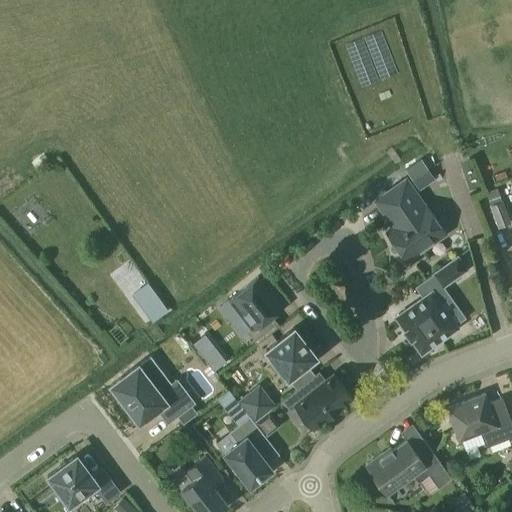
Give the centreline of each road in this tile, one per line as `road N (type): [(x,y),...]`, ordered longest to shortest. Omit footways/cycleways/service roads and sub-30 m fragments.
road 1 (residential): [(359,360),(298,271),(324,246),(350,251),(367,324)]
road 2 (residential): [(0,472),(68,423),(86,420),(161,511)]
road 3 (residential): [(394,406),(432,377),(511,345)]
road 4 (residential): [(315,488),(328,449),(394,406)]
